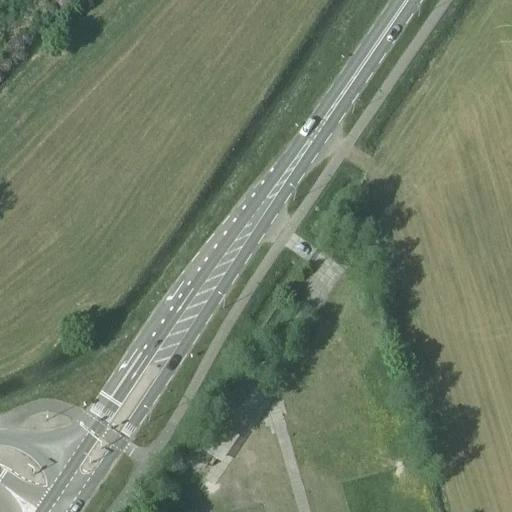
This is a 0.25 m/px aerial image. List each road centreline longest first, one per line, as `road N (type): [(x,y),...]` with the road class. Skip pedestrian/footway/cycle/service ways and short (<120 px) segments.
road 1 (primary): [(79,507),(345,89)]
road 2 (primary): [(345,89),(236,222),(69,472)]
